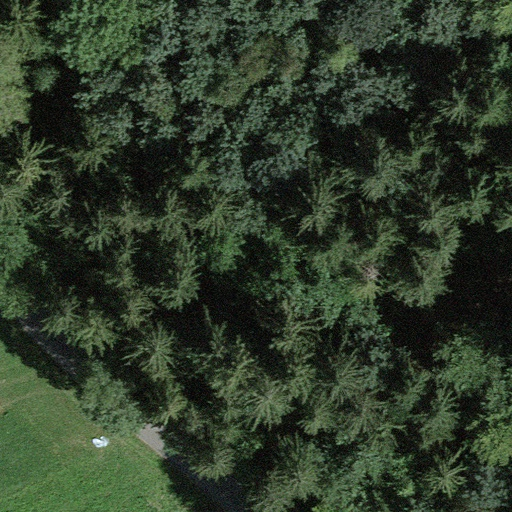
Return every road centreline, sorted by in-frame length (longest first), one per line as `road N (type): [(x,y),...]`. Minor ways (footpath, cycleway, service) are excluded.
road 1 (residential): [(0,274),(87,374),(244,511)]
road 2 (track): [(0,155),(289,0)]
